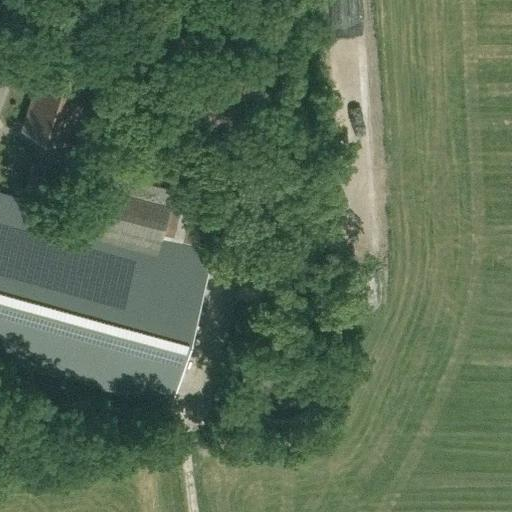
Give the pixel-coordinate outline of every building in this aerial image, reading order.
[(59,24),(67,0),(3,0),(6,4),(59,24)] [(192,115),(264,78),(241,32),(169,69),(192,115)] [(86,78),(43,64),(24,128),(67,141),(86,78)] [(58,197),(66,169),(29,160),(22,188),(58,197)] [(348,171),(349,187),(365,186),(364,170),(348,171)] [(0,193),(0,352),(170,400),(211,252),(0,193)] [(316,390),(318,380),(318,375),(316,365),(311,356),(308,352),(304,349),(296,343),(291,342),(281,340),(271,341),(266,342),(257,347),(253,350),(247,358),(244,362),(243,367),(241,377),(242,387),(243,391),(248,400),(251,404),(259,411),(263,413),(268,415),(278,417),(288,416),(293,415),(297,412),(305,407),(312,399),(314,395),(316,390)]
